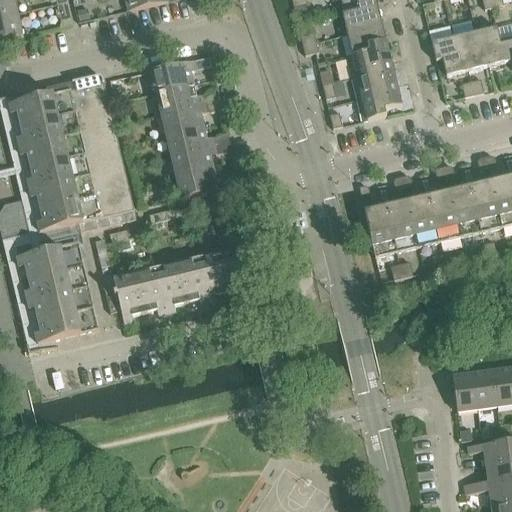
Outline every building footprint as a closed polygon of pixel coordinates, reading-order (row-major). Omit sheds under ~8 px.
[(19,0),(0,0),(0,22),(18,18),(14,3),(20,1),(19,0)] [(65,0),(55,0),(57,9),(67,6),(65,0)] [(124,0),(128,15),(168,6),(166,0),(124,0)] [(305,0),(298,0),(291,2),(294,11),(307,8),(305,0)] [(375,0),(340,0),(343,13),(358,9),(358,8),(376,4),(375,0)] [(491,0),(481,0),(485,14),(494,11),(491,0)] [(491,0),(494,11),(504,9),(501,0),(491,0)] [(359,14),(342,17),(348,39),(365,35),(364,29),(381,25),(376,4),(358,8),(358,9),(359,14)] [(67,6),(57,9),(61,24),(71,22),(67,6)] [(87,12),(78,14),(80,24),(90,22),(87,12)] [(0,45),(18,41),(29,38),(27,32),(21,33),(18,18),(0,22),(0,45)] [(381,25),(364,29),(365,35),(348,39),(352,59),(353,60),(370,56),(369,50),(386,46),(381,25)] [(506,46),(505,46),(501,47),(497,31),(475,36),(479,54),(485,52),(490,70),(511,65),(506,46)] [(475,36),(454,41),(458,59),(464,57),(469,75),(490,70),(485,52),(479,54),(475,36)] [(314,37),(301,40),(303,50),(317,47),(314,37)] [(454,41),(432,46),(436,65),(443,64),(446,80),(469,75),(464,57),(458,59),(454,41)] [(352,59),(348,60),(353,83),(375,77),(374,71),(391,67),(386,46),(369,50),(370,56),(353,60),(352,59)] [(317,47),(303,50),(305,60),(319,56),(317,47)] [(191,76),(212,71),(210,61),(151,75),(156,97),(194,88),(191,76)] [(375,77),(353,83),(358,104),(380,98),(379,92),(396,88),(391,67),(374,71),(375,77)] [(329,74),(319,76),(323,90),(333,87),(329,74)] [(8,214),(3,222),(33,350),(99,334),(79,248),(83,247),(81,237),(137,223),(103,83),(101,80),(97,80),(41,93),(38,98),(39,102),(29,104),(28,97),(0,103),(0,112),(0,113),(10,130),(28,209),(8,214)] [(471,85),(474,99),(484,97),(481,83),(471,85)] [(471,85),(461,88),(465,102),(474,99),(471,85)] [(333,87),(323,90),(326,103),(336,101),(333,87)] [(194,88),(156,97),(161,118),(220,104),(218,96),(197,101),(194,88)] [(380,98),(358,104),(363,126),(386,120),(385,114),(402,110),(396,88),(379,92),(380,98)] [(127,96),(114,99),(116,107),(129,104),(127,96)] [(161,118),(166,140),(204,131),(201,118),(222,113),(220,104),(161,118)] [(340,117),(330,119),(333,133),(343,131),(340,117)] [(166,140),(171,161),(230,147),(228,138),(207,143),(204,131),(166,140)] [(230,147),(171,161),(176,182),(214,173),(211,160),(232,155),(230,147)] [(492,160),(486,161),(488,171),(497,169),(495,162),(492,160)] [(480,162),(477,166),(479,173),(488,171),(486,161),(480,162)] [(449,170),(443,171),(446,181),(455,179),(453,172),(449,170)] [(437,173),(435,176),(437,183),(446,181),(443,171),(437,173)] [(217,185),(214,173),(176,182),(181,203),(240,189),(238,180),(217,185)] [(408,180),(402,181),(404,191),(413,189),(411,182),(408,180)] [(503,183),(492,186),(503,231),(511,229),(511,180),(505,183),(505,182),(503,183)] [(396,183),(394,186),(395,193),(404,191),(402,181),(396,183)] [(461,193),(450,196),(460,242),(503,231),(492,186),(480,189),(480,188),(478,189),(463,193),(463,192),(461,193)] [(365,190),(359,191),(362,201),(371,199),(369,192),(365,190)] [(419,203),(407,206),(418,252),(460,242),(450,196),(438,198),(436,199),(421,203),(421,202),(419,203)] [(223,202),(207,205),(209,214),(225,210),(223,202)] [(207,205),(191,209),(194,218),(209,214),(207,205)] [(379,212),(377,213),(365,216),(375,262),(418,252),(407,206),(396,208),(394,209),(379,213),(379,212)] [(181,212),(165,215),(167,224),(183,220),(181,212)] [(165,215),(149,219),(151,228),(167,224),(165,215)] [(141,231),(126,235),(128,243),(143,239),(141,231)] [(126,235),(110,238),(112,247),(128,243),(126,235)] [(299,260),(308,258),(303,235),(293,237),(299,260)] [(104,244),(96,246),(106,291),(108,298),(117,296),(114,283),(113,283),(104,244)] [(494,246),(475,251),(478,264),(497,260),(494,246)] [(242,252),(220,257),(199,262),(210,308),(218,306),(217,300),(230,297),(241,294),(243,300),(252,298),(242,252)] [(452,256),(433,261),(436,274),(455,270),(452,256)] [(178,268),(156,273),(167,318),(176,316),(175,310),(187,307),(199,304),(201,310),(210,308),(199,262),(178,268)] [(410,266),(391,271),(394,284),(413,280),(410,266)] [(135,278),(114,283),(117,296),(121,315),(124,328),(134,326),(133,320),(144,317),(157,314),(159,320),(167,318),(156,273),(135,278)] [(106,291),(104,291),(110,318),(121,315),(117,296),(108,298),(106,291)] [(511,377),(511,373),(492,375),(497,411),(511,408),(511,377)] [(492,375),(472,378),(477,413),(497,411),(492,375)] [(472,378),(453,381),(457,416),(477,413),(472,378)] [(510,429),(499,430),(501,441),(511,439),(510,429)] [(499,430),(489,432),(490,442),(501,441),(499,430)] [(471,434),(460,436),(462,446),(472,445),(471,434)] [(511,445),(468,451),(469,458),(484,456),(486,470),(511,466),(511,445)] [(511,466),(486,470),(488,486),(489,491),(511,487),(511,466)] [(488,486),(480,487),(481,496),(490,495),(492,511),(511,508),(511,487),(489,491),(488,486)] [(480,487),(465,489),(466,498),(481,496),(480,487)]
